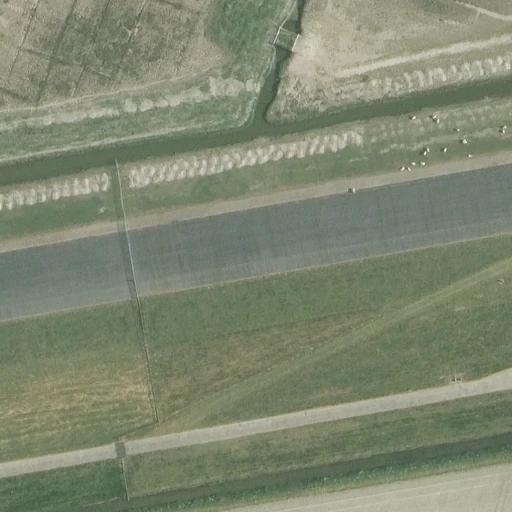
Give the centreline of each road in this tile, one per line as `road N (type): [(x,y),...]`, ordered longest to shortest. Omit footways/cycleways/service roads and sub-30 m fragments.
road 1 (track): [(0,312),(511,223)]
road 2 (track): [(146,444),(511,263)]
